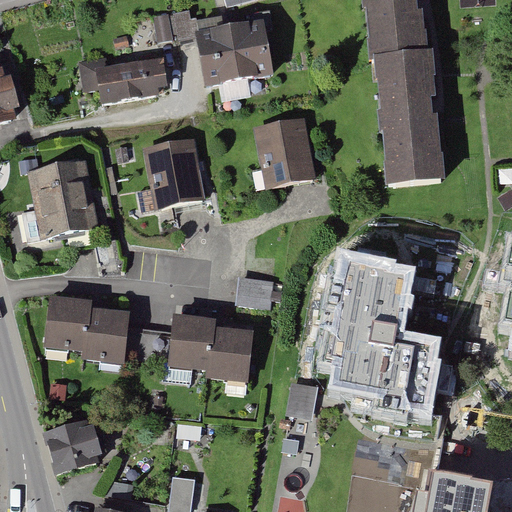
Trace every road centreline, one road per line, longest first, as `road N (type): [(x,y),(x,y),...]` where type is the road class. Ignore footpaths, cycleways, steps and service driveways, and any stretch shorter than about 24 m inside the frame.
road 1 (residential): [(197,294),(41,285),(0,293)]
road 2 (tertiary): [(31,511),(0,344)]
